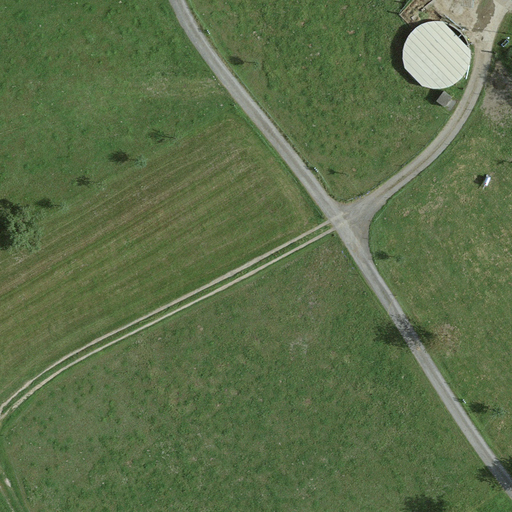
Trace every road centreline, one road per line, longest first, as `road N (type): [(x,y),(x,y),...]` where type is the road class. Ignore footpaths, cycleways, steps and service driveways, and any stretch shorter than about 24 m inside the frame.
road 1 (track): [(511,486),(338,219),(190,28),(178,0)]
road 2 (track): [(338,219),(402,180),(443,142),(469,105),(506,0)]
